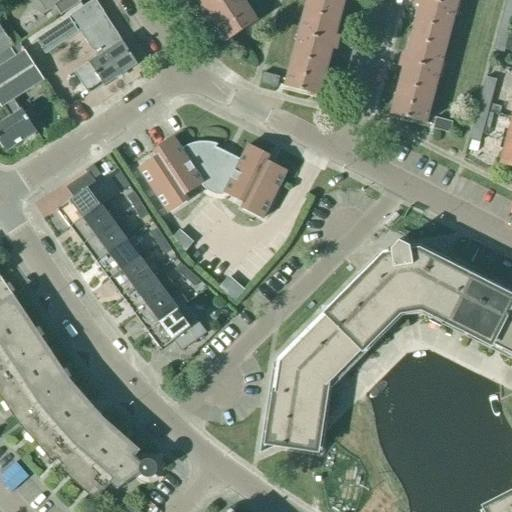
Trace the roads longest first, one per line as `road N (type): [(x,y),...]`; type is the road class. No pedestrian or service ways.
road 1 (residential): [(169,424),(406,185)]
road 2 (unclassified): [(169,424),(113,368),(0,201)]
road 3 (residential): [(0,201),(179,71)]
road 4 (residential): [(338,150),(179,71)]
road 5 (residential): [(338,150),(382,0)]
